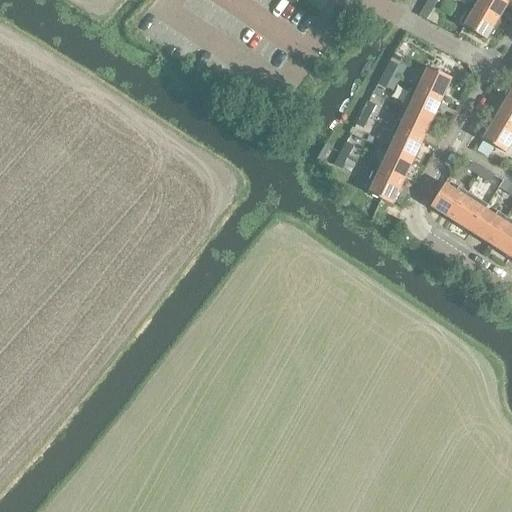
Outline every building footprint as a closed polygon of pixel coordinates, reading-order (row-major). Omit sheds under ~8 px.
[(429,0),(420,14),(428,19),(440,0),(429,0)] [(499,18),(510,0),(474,0),(473,3),(499,18)] [(487,38),(499,18),(473,3),(461,23),(487,38)] [(389,64),(385,72),(393,76),(397,69),(389,64)] [(428,66),(422,79),(419,77),(414,86),(442,99),(452,77),(428,66)] [(386,89),(393,76),(385,72),(378,84),(386,89)] [(413,99),(408,108),(432,119),(442,99),(414,86),(409,97),(413,99)] [(511,100),(508,99),(496,118),(511,127),(511,100)] [(369,101),(363,113),(371,117),(377,106),(369,101)] [(408,108),(403,120),(399,118),(395,128),(422,140),(432,119),(408,108)] [(365,129),(371,117),(363,113),(356,124),(365,129)] [(506,152),(511,142),(511,127),(496,118),(484,139),(506,152)] [(394,140),(389,150),(412,161),(422,140),(395,128),(390,138),(394,140)] [(347,142),(340,154),(349,159),(355,146),(347,142)] [(389,150),(384,162),(380,160),(375,170),(379,172),(379,171),(403,182),(412,161),(389,150)] [(340,154),(335,164),(343,169),(349,159),(340,154)] [(468,169),(479,176),(484,168),(473,161),(468,169)] [(496,175),(484,168),(479,176),(491,183),(496,175)] [(374,183),(369,193),(392,204),(403,182),(379,171),(379,172),(375,170),(370,181),(374,183)] [(446,184),(432,206),(452,219),(469,192),(460,187),(457,191),(446,184)] [(452,219),(471,231),(485,209),(486,209),(489,205),(469,192),(452,219)] [(496,215),(486,209),(485,209),(471,231),(491,243),(507,217),(498,212),(496,215)] [(491,243),(510,256),(511,252),(511,220),(507,217),(491,243)]
